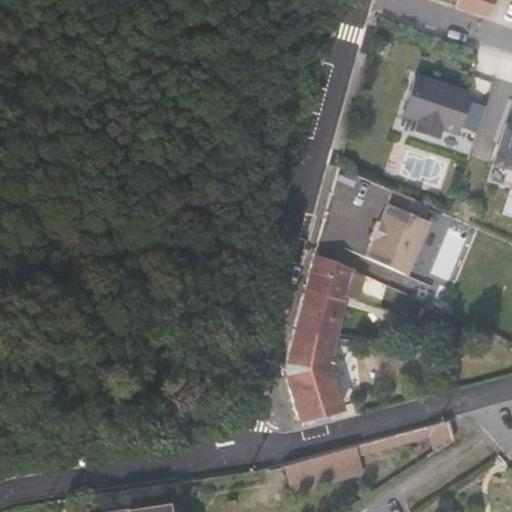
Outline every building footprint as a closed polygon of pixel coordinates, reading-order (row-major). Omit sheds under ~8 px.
[(489,15),(493,0),(454,0),(453,4),(489,15)] [(472,141),(487,97),(411,73),(397,116),(472,141)] [(511,169),(511,171),(507,186),(511,187),(511,117),(495,164),(511,169)] [(361,242),(400,260),(424,207),(419,205),(425,191),(424,190),(391,175),(377,207),(374,206),(367,224),(369,225),(361,242)] [(305,271),(342,286),(353,256),(315,237),(311,236),(302,270),(305,271)] [(327,328),(329,324),(342,286),(305,271),(302,270),(291,313),(293,314),(327,328)] [(339,389),(322,341),(325,334),(327,328),(293,314),(291,313),(279,355),(281,360),(295,402),(339,389)] [(340,339),(350,338),(351,330),(329,324),(327,328),(325,334),(340,339)] [(434,456),(448,446),(440,428),(428,432),(430,441),(434,456)] [(347,452),(350,462),(430,441),(428,432),(347,452)] [(284,496),(355,477),(350,462),(347,452),(278,469),(284,496)] [(454,511),(439,496),(420,511),(454,511)]
